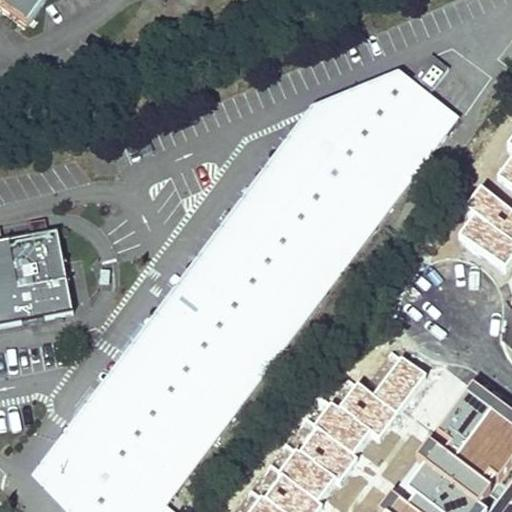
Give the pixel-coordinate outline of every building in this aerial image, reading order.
[(0,0),(0,7),(27,27),(46,0),(0,0)] [(429,58),(411,81),(429,95),(448,71),(429,58)] [(170,511),(166,509),(459,120),(402,77),(347,99),(100,427),(89,453),(88,457),(84,484),(89,511),(170,511)] [(56,511),(89,511),(84,484),(88,457),(89,453),(100,427),(347,99),(307,116),(180,284),(125,356),(28,485),(56,511)] [(511,213),(490,198),(475,219),(511,244),(511,213)] [(511,265),(511,246),(483,227),(468,248),(506,274),(511,265)] [(0,333),(74,320),(57,232),(0,242),(0,333)] [(427,381),(401,361),(372,400),(357,389),(339,414),(333,409),(315,433),(320,438),(300,466),(293,461),(280,478),(284,481),(268,503),(260,502),(252,511),(322,511),(318,509),(335,484),(338,490),(357,465),(353,462),(370,440),(378,446),(427,381)] [(511,459),(511,418),(472,390),(437,438),(497,481),(511,459)] [(479,511),(493,494),(434,451),(399,499),(417,511),(479,511)] [(412,511),(396,500),(387,511),(412,511)]
